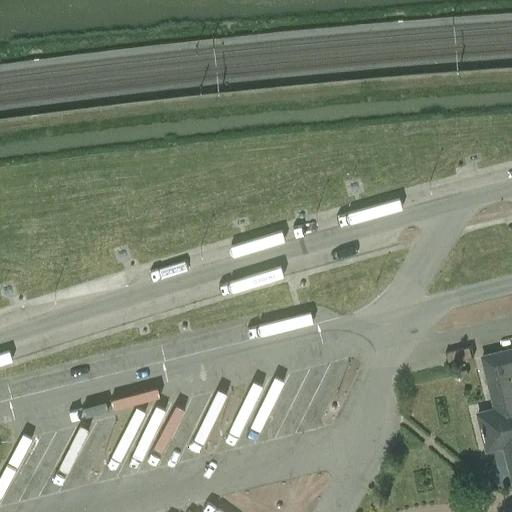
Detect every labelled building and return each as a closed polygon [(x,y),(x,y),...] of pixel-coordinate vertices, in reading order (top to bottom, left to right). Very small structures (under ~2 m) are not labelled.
[(384,207),(439,199),(437,188),(382,195),(384,207)] [(253,236),(256,247),(311,231),(308,220),(253,236)] [(163,275),(214,259),(209,244),(158,261),(163,275)] [(172,295),(113,314),(117,325),(176,306),(172,295)] [(255,332),(310,325),(308,312),(253,318),(255,332)] [(63,341),(100,328),(97,319),(59,332),(63,341)] [(220,331),(163,344),(166,357),(223,344),(220,331)] [(511,347),(481,355),(494,407),(477,412),(486,449),(504,445),(511,479),(511,347)] [(314,409),(351,423),(373,364),(361,360),(358,369),(333,359),(314,409)] [(286,380),(268,374),(246,436),(257,439),(262,424),(281,431),(286,417),(301,422),(318,370),(309,367),(305,378),(289,372),(286,380)] [(459,369),(460,376),(467,375),(466,368),(459,369)] [(232,445),(260,384),(248,379),(239,399),(215,388),(190,443),(214,454),(220,440),(232,445)] [(141,459),(163,408),(153,404),(130,454),(141,459)] [(114,469),(141,416),(132,411),(104,464),(114,469)] [(90,432),(76,425),(50,474),(64,482),(71,469),(83,475),(107,429),(95,422),(90,432)] [(22,496),(47,436),(37,432),(31,444),(13,437),(0,468),(0,502),(1,503),(6,490),(22,496)]
